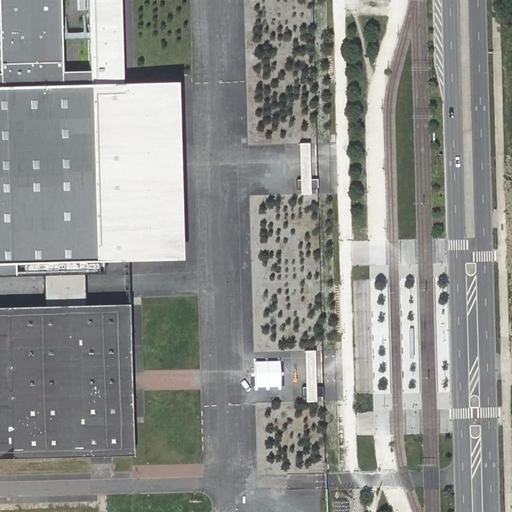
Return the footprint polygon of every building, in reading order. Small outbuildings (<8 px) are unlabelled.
[(0,0),(0,275),(104,272),(103,261),(127,260),(125,200),(134,200),(133,176),(133,155),(124,155),(121,86),(119,0),(86,0),(88,33),(88,39),(89,86),(61,87),(60,40),(60,34),(58,0),(0,0)] [(289,90),(289,82),(280,83),(279,67),(273,68),(274,91),(289,90)] [(256,94),(256,79),(242,79),(242,94),(256,94)] [(176,84),(121,86),(124,155),(133,155),(133,176),(134,200),(125,200),(127,260),(127,262),(182,260),(179,175),(176,84)] [(0,457),(103,455),(133,454),(129,303),(0,306),(0,457)]
